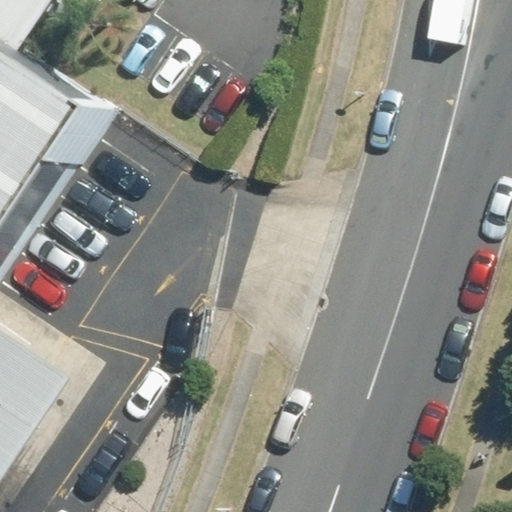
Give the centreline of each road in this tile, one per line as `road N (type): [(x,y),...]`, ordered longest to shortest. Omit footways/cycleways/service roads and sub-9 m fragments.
road 1 (unknown): [(455,108),(263,211),(116,239),(61,283),(0,366)]
road 2 (unclassified): [(327,511),(372,389),(466,67)]
